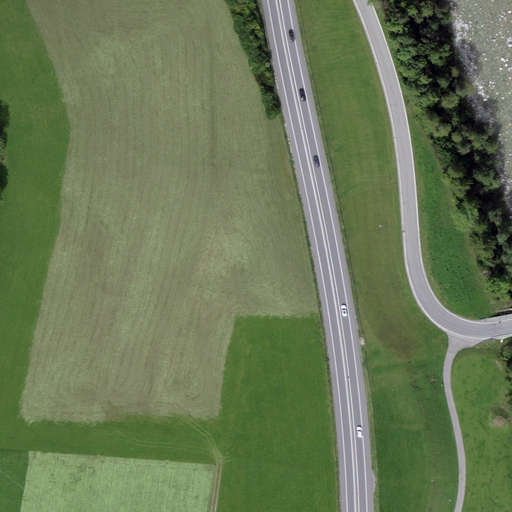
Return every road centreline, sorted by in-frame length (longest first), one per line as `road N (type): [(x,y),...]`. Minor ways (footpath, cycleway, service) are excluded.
road 1 (trunk): [(362,511),(339,281),(283,0)]
road 2 (trunk): [(271,0),(327,283),(350,511)]
road 3 (tertiary): [(511,326),(470,330),(438,315),(425,298),(403,142),(364,0)]
road 4 (track): [(458,326),(446,386),(466,444),(462,511)]
